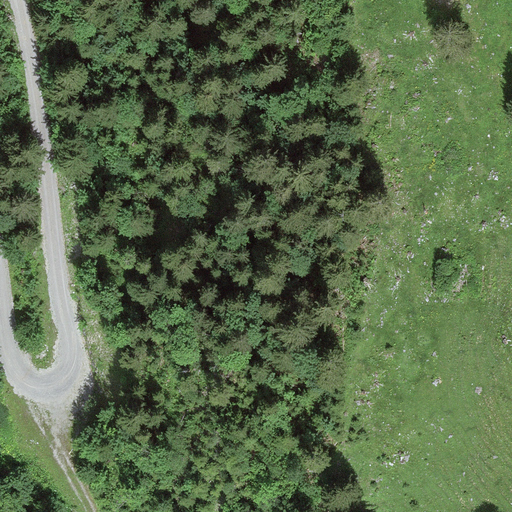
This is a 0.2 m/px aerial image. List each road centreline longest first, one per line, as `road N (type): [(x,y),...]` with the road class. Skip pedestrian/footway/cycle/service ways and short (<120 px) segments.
road 1 (track): [(0,287),(8,351),(26,380),(56,388),(70,365),(48,157),(18,0)]
road 2 (track): [(46,391),(95,511)]
